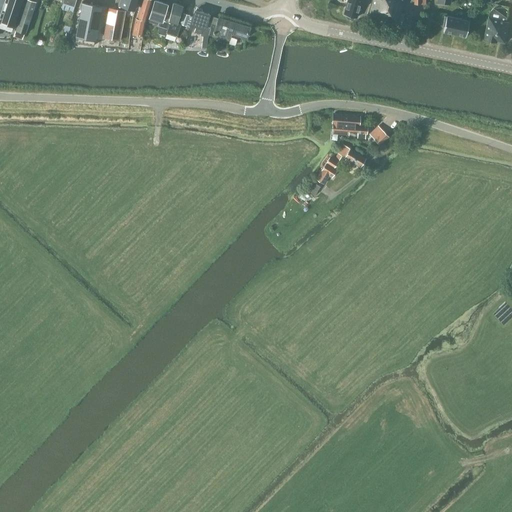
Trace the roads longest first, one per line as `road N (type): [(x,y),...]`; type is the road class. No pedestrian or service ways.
road 1 (unclassified): [(0,96),(264,111)]
road 2 (unclassified): [(511,151),(363,106),(264,111)]
road 3 (tertiary): [(511,68),(310,27),(283,10)]
